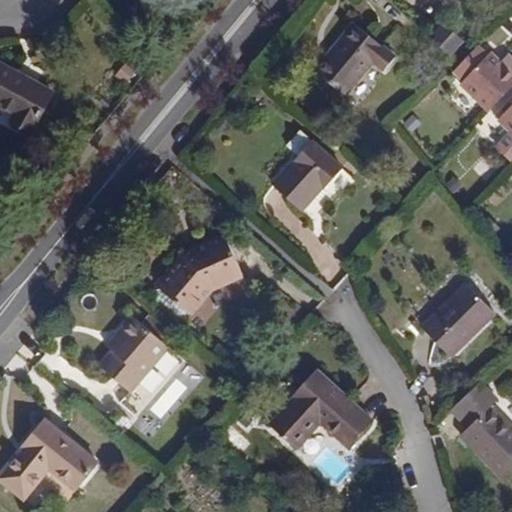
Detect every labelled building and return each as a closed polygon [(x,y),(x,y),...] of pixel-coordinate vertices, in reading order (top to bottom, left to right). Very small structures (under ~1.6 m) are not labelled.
[(385,71),(395,56),(353,23),(314,71),(344,96),(372,62),(385,71)] [(452,57),(464,42),(453,33),(441,48),(452,57)] [(478,45),(459,64),(452,71),(464,81),(488,55),(478,45)] [(460,85),(489,111),(511,86),(511,64),(507,69),(500,62),(490,53),(488,55),(464,81),(460,85)] [(511,57),(508,53),(500,62),(507,69),(511,64),(511,57)] [(12,120),(32,131),(53,91),(0,64),(0,105),(15,113),(12,120)] [(133,73),(124,65),(116,74),(125,82),(133,73)] [(511,105),(498,121),(511,133),(511,105)] [(272,184),(301,210),(322,187),(324,189),(343,167),(312,142),(294,161),(292,160),(272,184)] [(155,286),(160,289),(187,312),(190,315),(212,290),(242,276),(224,235),(184,253),(155,286)] [(451,356),(495,313),(466,284),(421,327),(451,356)] [(187,312),(160,289),(150,300),(178,323),(187,312)] [(170,347),(132,315),(106,346),(111,350),(99,364),(131,392),(170,347)] [(321,422),(349,448),(373,421),(317,369),(268,423),(297,449),(321,422)] [(478,382),(451,409),(468,427),(460,436),(502,479),(511,469),(511,430),(490,407),(496,400),(478,382)] [(49,467),(75,489),(97,462),(44,418),(22,445),(24,447),(0,476),(0,477),(24,498),(49,467)]
